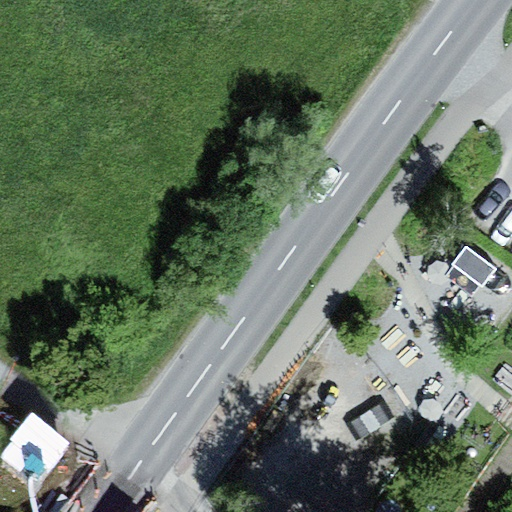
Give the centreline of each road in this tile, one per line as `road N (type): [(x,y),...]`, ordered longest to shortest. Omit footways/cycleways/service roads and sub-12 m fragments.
road 1 (secondary): [(106,511),(477,0)]
road 2 (track): [(0,375),(179,505)]
